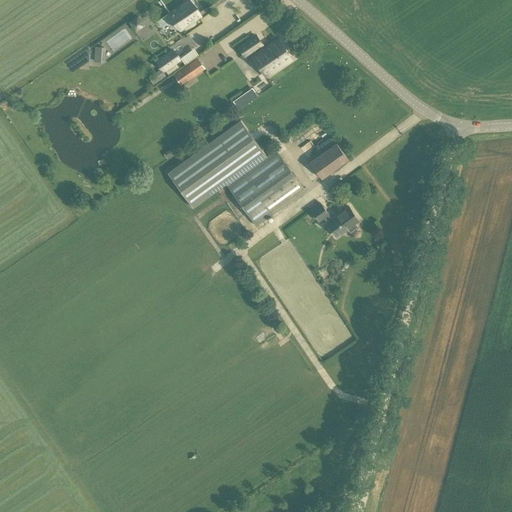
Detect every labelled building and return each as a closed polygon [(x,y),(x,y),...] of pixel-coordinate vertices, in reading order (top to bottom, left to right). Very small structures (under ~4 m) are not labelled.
[(173,27),(174,27),(175,28),(176,28),(177,28),(179,27),(180,29),(183,27),(185,29),(193,25),(194,25),(194,24),(195,24),(195,23),(195,22),(195,21),(195,20),(194,19),(200,15),(189,0),(170,14),(172,25),(172,26),(173,27)] [(143,25),(138,17),(130,22),(136,30),(143,25)] [(292,58),(278,38),(264,47),(256,35),(238,47),(244,56),(250,52),(266,76),(292,58)] [(94,61),(105,62),(106,47),(95,46),(94,61)] [(179,59),(173,50),(157,61),(163,70),(179,59)] [(173,74),(180,84),(187,80),(188,80),(205,68),(197,58),(173,74)] [(148,77),(153,84),(165,76),(160,69),(148,77)] [(232,98),(237,107),(259,96),(254,87),(232,98)] [(266,155),(240,119),(167,172),(193,207),(217,190),(226,184),(266,155)] [(336,142),(311,159),(323,176),(350,158),(342,146),(340,147),(336,142)] [(305,190),(275,149),(266,155),(226,184),(256,226),(305,190)] [(359,219),(350,205),(331,218),(328,212),(329,212),(322,201),(312,208),(319,218),(324,215),(327,220),(326,221),(336,235),(348,227),(350,230),(357,226),(355,222),(359,219)] [(393,247),(389,241),(382,245),(386,252),(393,247)]
